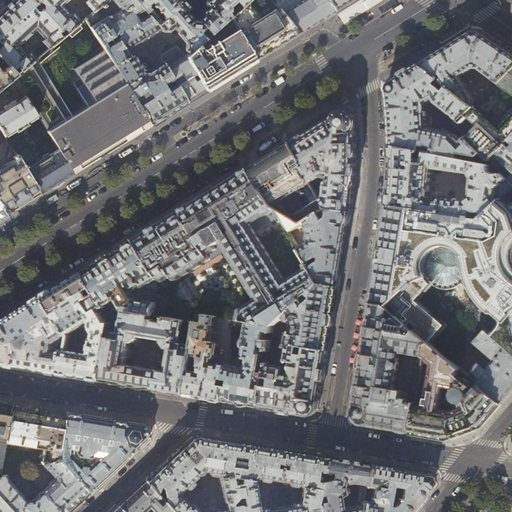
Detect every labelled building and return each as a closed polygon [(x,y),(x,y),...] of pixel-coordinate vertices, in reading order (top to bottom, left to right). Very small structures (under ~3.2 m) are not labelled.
[(61,31),(31,0),(14,0),(0,13),(0,58),(9,67),(13,71),(17,68),(21,72),(29,65),(36,59),(30,52),(27,54),(18,44),(24,40),(30,34),(36,29),(45,39),(42,42),(48,49),(62,37),(58,33),(61,31)] [(31,0),(61,31),(63,29),(67,33),(78,24),(84,19),(96,9),(106,0),(105,0),(31,0)] [(189,7),(182,0),(112,0),(121,9),(109,17),(108,16),(102,20),(96,9),(84,19),(104,49),(120,75),(150,126),(170,114),(195,98),(206,91),(185,57),(185,56),(210,34),(205,28),(206,27),(199,19),(194,20),(187,13),(190,10),(189,7)] [(207,0),(205,2),(205,3),(205,4),(206,6),(208,8),(202,13),(202,14),(203,15),(199,19),(206,27),(205,28),(210,34),(216,29),(229,18),(230,17),(227,14),(228,12),(229,8),(228,7),(235,1),(240,8),(247,2),(248,0),(207,0)] [(282,0),(277,5),(279,8),(277,8),(299,34),(312,26),(334,12),(327,0),(282,0)] [(327,0),(334,12),(353,0),(327,0)] [(249,5),(247,2),(240,8),(230,17),(229,18),(255,61),(279,46),(299,34),(277,8),(257,18),(249,5)] [(255,61),(229,18),(216,29),(210,34),(185,56),(185,57),(206,91),(222,81),(244,68),(255,61)] [(367,23),(364,18),(357,22),(361,28),(368,24),(367,23)] [(78,24),(67,33),(71,37),(82,28),(78,24)] [(454,43),(444,49),(420,64),(420,65),(440,79),(449,86),(476,107),(477,106),(480,103),(475,102),(475,100),(475,99),(474,97),(461,77),(474,68),(480,69),(500,84),(511,72),(511,52),(503,46),(481,31),(473,31),(469,34),(454,43)] [(104,49),(74,68),(80,78),(74,82),(88,105),(82,109),(108,152),(131,137),(150,126),(120,75),(104,49)] [(36,59),(29,65),(21,72),(17,75),(13,79),(36,117),(45,131),(57,150),(72,174),(92,162),(108,152),(82,109),(72,114),(38,58),(36,59)] [(449,133),(428,129),(427,114),(427,113),(426,111),(427,109),(427,107),(427,106),(426,105),(426,103),(429,101),(436,102),(452,114),(452,113),(461,121),(476,107),(449,86),(446,91),(437,84),(440,79),(420,65),(421,66),(417,66),(406,73),(393,81),(388,92),(389,100),(390,123),(391,145),(419,152),(459,159),(460,154),(478,157),(482,153),(466,136),(462,140),(457,135),(449,133)] [(0,204),(8,214),(23,204),(40,194),(25,170),(17,158),(0,167),(0,89),(8,83),(13,79),(17,75),(13,71),(9,67),(7,67),(6,67),(5,68),(4,70),(4,71),(0,70),(0,204)] [(511,72),(500,84),(511,92),(511,111),(498,126),(477,106),(476,107),(461,121),(456,126),(466,136),(482,153),(490,161),(507,143),(510,140),(511,137),(511,72)] [(13,79),(8,83),(14,92),(13,93),(12,94),(12,96),(13,97),(13,99),(14,101),(16,102),(14,104),(12,102),(2,108),(4,110),(0,111),(0,130),(4,137),(15,131),(16,132),(27,125),(26,124),(36,117),(13,79)] [(300,165),(310,181),(312,183),(325,175),(325,173),(325,174),(326,175),(328,175),(329,175),(331,175),(330,181),(329,181),(325,183),(324,198),(322,200),(327,209),(351,213),(353,199),(354,188),(355,175),(356,159),(356,146),(356,128),(356,127),(355,117),(354,116),(345,111),(344,111),(335,116),(334,117),(320,126),(293,143),(304,162),(300,165)] [(493,165),(498,169),(504,163),(511,170),(511,172),(506,179),(511,184),(511,137),(510,140),(511,141),(511,147),(511,148),(507,143),(490,161),(493,165)] [(276,154),(250,169),(289,232),(306,222),(310,219),(305,211),(294,193),(300,190),(311,183),(310,181),(300,165),(304,162),(293,143),(276,154)] [(391,151),(390,178),(389,189),(387,206),(472,217),(481,218),(484,214),(499,201),(494,196),(496,195),(496,194),(496,192),(496,191),(495,190),(501,185),(500,184),(506,179),(498,169),(493,165),(459,159),(419,152),(391,145),(391,151)] [(48,156),(25,170),(40,194),(54,185),(72,174),(57,150),(48,155),(48,156)] [(299,249),(289,232),(250,169),(238,177),(193,205),(160,225),(136,241),(148,259),(151,264),(159,278),(160,278),(159,279),(164,282),(173,276),(176,281),(179,280),(227,250),(257,300),(240,310),(239,320),(248,322),(274,326),(285,317),(322,285),(311,268),(309,263),(299,249)] [(311,183),(300,190),(310,207),(305,211),(310,219),(327,209),(322,200),(311,183)] [(511,206),(508,208),(500,200),(499,201),(484,214),(481,218),(414,282),(424,290),(425,291),(433,283),(435,284),(438,286),(442,287),(447,287),(451,286),(455,285),(460,283),(492,311),(493,310),(500,315),(501,318),(502,320),(502,323),(501,327),(500,330),(494,337),(505,346),(511,352),(511,206)] [(472,217),(387,206),(383,228),(379,255),(374,286),(371,303),(386,306),(388,308),(414,282),(481,218),(472,217)] [(345,249),(351,213),(327,209),(310,219),(306,222),(310,227),(308,228),(310,233),(309,239),(310,239),(311,241),(299,249),(309,263),(319,257),(323,258),(322,261),(311,268),(322,285),(322,284),(338,287),(345,249)] [(142,263),(148,259),(136,241),(109,257),(84,272),(93,288),(97,294),(107,311),(112,318),(124,311),(153,315),(154,315),(156,302),(149,301),(148,301),(148,302),(148,303),(138,301),(134,294),(135,293),(134,291),(141,287),(142,288),(143,288),(159,278),(151,264),(146,267),(144,267),(142,263)] [(87,292),(93,288),(84,272),(63,285),(44,297),(66,334),(65,337),(69,335),(90,322),(90,324),(90,327),(94,334),(93,339),(91,339),(89,354),(63,349),(63,352),(59,374),(81,378),(101,381),(110,326),(111,324),(108,323),(103,316),(101,316),(100,314),(105,311),(105,312),(107,311),(97,294),(95,295),(96,296),(91,299),(87,292)] [(173,276),(164,282),(167,287),(173,283),(174,285),(171,287),(176,294),(173,295),(176,301),(179,300),(183,307),(186,305),(188,308),(194,304),(192,302),(195,300),(183,280),(180,281),(179,280),(176,281),(173,276)] [(424,290),(414,282),(388,308),(427,340),(429,342),(445,323),(430,312),(416,301),(424,290)] [(332,321),(338,287),(322,284),(322,285),(285,317),(288,321),(291,323),(293,326),(292,334),(290,334),(289,335),(288,336),(288,337),(287,344),(289,344),(328,351),(332,321)] [(66,334),(44,297),(8,319),(0,324),(0,364),(12,366),(59,374),(63,352),(63,349),(65,337),(66,334)] [(427,340),(388,308),(386,306),(371,303),(366,333),(353,414),(360,424),(384,428),(411,433),(416,401),(418,394),(427,340)] [(111,323),(121,325),(121,328),(110,326),(101,381),(141,388),(185,395),(190,368),(192,358),(194,340),(183,338),(186,320),(167,317),(166,322),(156,321),(155,319),(153,319),(153,315),(124,311),(112,318),(111,323)] [(199,313),(194,340),(192,358),(190,368),(185,395),(201,398),(223,401),(229,364),(222,363),(220,363),(219,364),(219,365),(213,364),(214,360),(215,360),(216,359),(217,358),(217,357),(220,343),(220,342),(219,341),(218,341),(213,340),(217,316),(199,313)] [(273,332),(274,326),(248,322),(245,340),(244,341),(243,342),(243,343),(242,345),(243,347),(243,348),(243,349),(245,350),(244,354),(245,354),(245,355),(245,357),(247,357),(246,360),(250,361),(249,362),(249,363),(249,364),(245,368),(238,367),(238,366),(229,364),(223,401),(241,404),(260,408),(264,385),(265,377),(266,376),(264,375),(264,374),(260,374),(264,352),(263,352),(264,350),(270,351),(271,347),(272,340),(265,339),(266,331),(273,332)] [(480,337),(475,343),(489,355),(471,377),(480,385),(501,404),(511,391),(511,352),(505,346),(494,337),(486,331),(480,337)] [(418,394),(425,395),(424,403),(416,401),(411,433),(447,439),(466,432),(483,426),(493,414),(501,404),(480,385),(470,397),(470,394),(469,392),(469,391),(468,390),(466,389),(465,388),(468,384),(464,380),(457,379),(458,372),(461,369),(429,342),(427,340),(418,394)] [(322,382),(328,351),(289,344),(287,359),(288,361),(292,362),(291,366),(296,376),(291,378),(290,375),(284,374),(285,370),(283,367),(268,364),(267,370),(266,376),(265,377),(264,385),(260,408),(284,412),(308,416),(318,409),(322,382)] [(0,402),(0,465),(4,442),(10,404),(0,402)] [(36,408),(10,404),(4,442),(43,449),(41,461),(39,462),(40,464),(41,464),(57,459),(65,413),(36,408)] [(143,427),(143,426),(100,419),(65,413),(57,459),(88,492),(113,469),(146,438),(146,437),(147,437),(150,434),(148,427),(144,426),(143,427)] [(240,511),(239,505),(231,506),(231,504),(236,498),(234,484),(232,485),(232,478),(235,478),(237,467),(230,466),(232,456),(233,456),(233,458),(238,459),(241,442),(196,435),(190,437),(144,480),(157,494),(161,487),(164,490),(165,499),(167,501),(164,503),(172,511),(240,511)] [(284,449),(241,442),(238,459),(242,460),(244,458),(245,458),(243,468),(237,467),(235,478),(239,479),(239,484),(234,484),(236,498),(241,498),(242,505),(240,506),(240,505),(239,505),(240,511),(279,511),(278,507),(262,510),(258,482),(262,479),(282,482),(284,449)] [(326,457),(284,449),(282,482),(297,485),(301,488),(298,503),(278,507),(279,511),(318,511),(318,507),(318,505),(317,504),(317,503),(317,502),(319,496),(322,483),(320,483),(318,482),(320,471),(324,471),(326,457)] [(348,460),(326,457),(324,471),(333,473),(332,480),(322,483),(319,496),(322,496),(324,506),(318,507),(318,511),(360,511),(362,504),(343,507),(341,498),(342,495),(343,493),(343,490),(343,486),(345,484),(351,483),(365,485),(369,464),(348,460)] [(88,492),(57,459),(41,464),(53,476),(53,480),(40,492),(59,511),(66,511),(74,505),(88,492)] [(365,487),(373,488),(370,503),(362,502),(362,504),(360,511),(409,511),(434,483),(431,474),(399,468),(369,464),(365,485),(365,487)] [(5,475),(0,476),(0,498),(12,511),(59,511),(40,492),(30,501),(26,501),(6,479),(5,475)] [(122,511),(143,511),(149,507),(153,511),(172,511),(164,503),(159,497),(157,494),(144,480),(133,491),(117,506),(122,511)] [(12,511),(0,498),(0,511),(12,511)]
